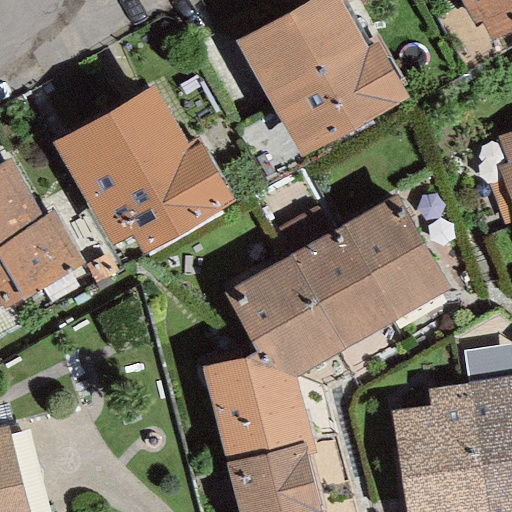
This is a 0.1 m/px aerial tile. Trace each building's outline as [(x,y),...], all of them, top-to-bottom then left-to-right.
[(362,50),(332,0),(303,0),(245,35),(282,101),(306,142),(401,86),(375,42),(362,50)] [(468,75),(504,53),(493,33),(474,0),(464,0),(435,17),(468,75)] [(511,0),(474,0),(493,33),(511,21),(511,0)] [(179,145),(149,92),(70,139),(117,220),(137,208),(148,227),(219,186),(191,138),(179,145)] [(272,187),(317,162),(306,142),(282,101),(237,127),(272,187)] [(511,129),(501,134),(510,159),(502,161),(511,188),(511,129)] [(34,221),(0,166),(0,165),(0,301),(4,299),(69,260),(43,216),(34,221)] [(296,259),(329,333),(377,305),(440,269),(400,200),(296,259)] [(230,272),(267,251),(251,224),(214,246),(230,272)] [(275,364),(329,333),(296,259),(232,296),(263,348),(208,363),(231,456),(294,441),(275,364)] [(0,354),(28,340),(4,299),(0,301),(0,354)] [(350,367),(397,339),(377,305),(329,333),(350,367)] [(408,511),(511,511),(511,382),(429,395),(431,406),(393,412),(408,511)] [(0,511),(18,511),(0,441),(0,511)] [(244,511),(310,511),(311,511),(294,441),(231,456),(244,511)]
